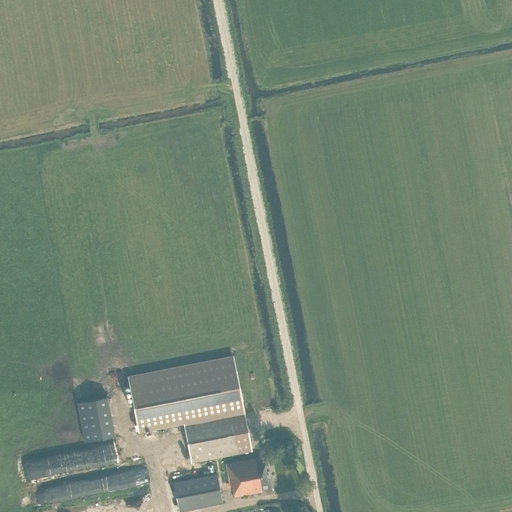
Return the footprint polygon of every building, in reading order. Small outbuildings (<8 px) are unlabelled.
[(191,462),(251,450),(233,356),(128,376),(138,431),(183,422),(191,462)] [(114,436),(107,397),(77,403),(84,442),(114,436)] [(266,456),(228,463),(234,497),(265,491),(266,494),(272,492),(271,489),(272,489),(266,456)] [(95,493),(116,487),(111,471),(90,477),(95,493)] [(225,503),(220,475),(176,484),(181,511),(225,503)]
